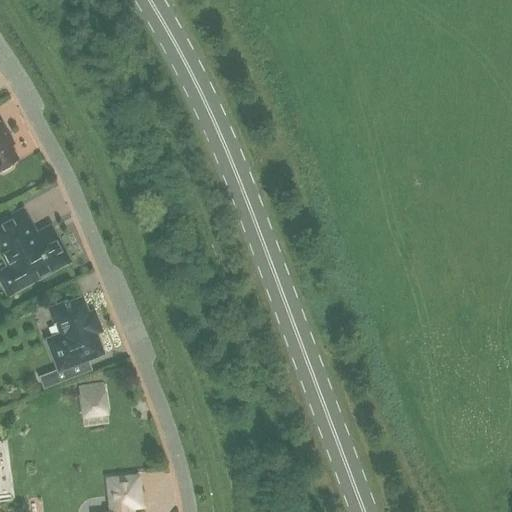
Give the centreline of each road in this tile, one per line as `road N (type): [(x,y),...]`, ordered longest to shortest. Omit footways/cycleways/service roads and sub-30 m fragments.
road 1 (primary): [(362,511),(243,197),(177,51),(143,0)]
road 2 (residential): [(0,60),(89,230),(145,366),(188,511)]
